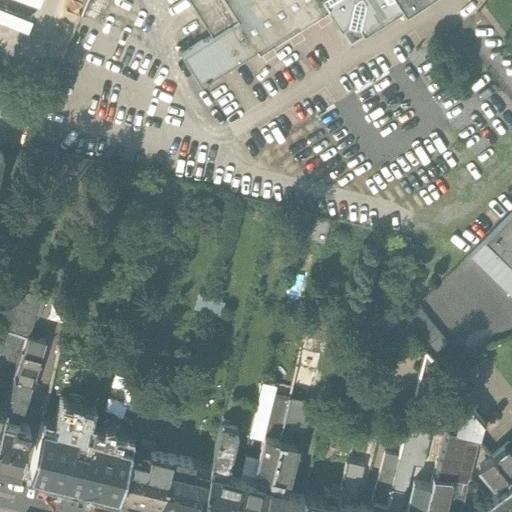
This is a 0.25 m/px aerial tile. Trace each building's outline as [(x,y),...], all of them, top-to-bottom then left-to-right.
[(87,0),(82,15),(101,23),(110,0),(87,0)] [(431,0),(189,0),(212,35),(181,54),(201,84),(256,49),(259,53),(324,12),(337,33),(346,28),(355,31),(360,39),(403,12),(406,16),(431,0)] [(30,99),(0,91),(0,115),(24,122),(30,99)] [(511,212),(484,241),(485,241),(470,256),(511,297),(511,212)] [(27,335),(40,295),(5,284),(0,298),(0,327),(25,336),(27,337),(27,335)] [(212,300),(198,296),(194,310),(208,314),(212,300)] [(225,303),(212,300),(208,314),(221,318),(225,303)] [(420,307),(403,321),(431,357),(449,343),(420,307)] [(328,324),(309,318),(303,338),(322,344),(328,324)] [(0,327),(0,351),(19,357),(25,336),(0,327)] [(14,375),(4,408),(0,419),(0,463),(17,468),(28,424),(16,421),(28,379),(31,380),(44,340),(27,335),(27,337),(25,336),(19,357),(14,374),(14,375)] [(303,338),(300,351),(319,356),(322,344),(303,338)] [(300,351),(296,366),(316,371),(319,356),(300,351)] [(316,371),(296,366),(289,396),(309,401),(316,371)] [(48,421),(42,420),(30,471),(117,493),(128,454),(133,436),(93,426),(88,447),(74,443),(75,440),(77,441),(80,439),(89,406),(84,405),(85,397),(70,393),(68,401),(63,400),(56,427),(47,425),(48,421)] [(288,400),(279,439),(296,443),(305,405),(308,406),(309,401),(289,396),(288,400)] [(266,428),(264,435),(279,439),(288,400),(276,397),(268,428),(266,428)] [(444,428),(433,475),(452,479),(448,494),(464,498),(478,440),(482,424),(463,400),(455,431),(444,428)] [(220,424),(208,475),(199,511),(230,511),(239,477),(222,473),(224,467),(226,467),(236,427),(220,424)] [(256,481),(239,477),(230,511),(261,511),(279,439),(264,435),(264,434),(254,474),(257,475),(256,481)] [(279,439),(261,511),(299,511),(304,493),(279,487),(281,478),(287,479),(296,443),(279,439)] [(511,458),(504,449),(491,459),(506,477),(505,477),(511,485),(511,458)] [(147,459),(128,454),(117,493),(158,504),(171,456),(149,451),(147,459)] [(372,510),(361,508),(359,511),(385,511),(391,488),(399,458),(385,454),(372,503),(373,504),(372,510)] [(192,461),(171,456),(158,504),(191,511),(199,511),(208,475),(190,470),(192,461)] [(479,470),(492,488),(493,488),(494,488),(495,488),(497,486),(500,490),(486,501),(489,505),(494,511),(511,511),(511,485),(505,477),(506,477),(491,459),(479,468),(479,469),(479,470)] [(346,462),(339,493),(334,511),(359,511),(361,508),(350,505),(351,498),(354,499),(363,466),(346,462)] [(433,475),(430,486),(424,511),(445,511),(444,511),(448,494),(452,479),(433,475)] [(404,492),(391,488),(385,511),(424,511),(430,486),(413,481),(406,511),(400,510),(404,492)] [(324,498),(304,493),(299,511),(334,511),(339,493),(323,489),(322,491),(325,492),(324,498)]
